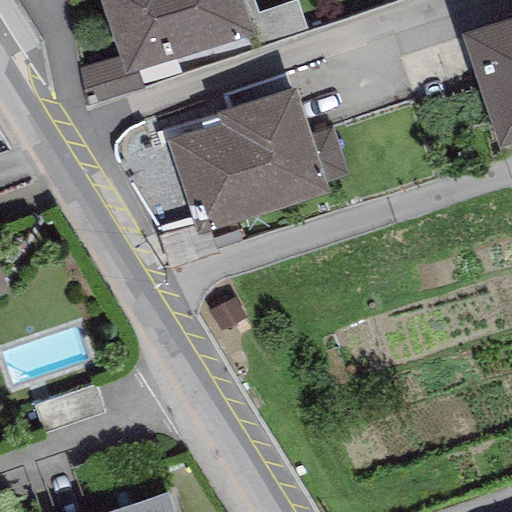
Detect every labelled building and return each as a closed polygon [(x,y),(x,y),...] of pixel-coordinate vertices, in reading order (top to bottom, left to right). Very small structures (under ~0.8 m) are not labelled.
[(103,0),(121,51),(124,60),(132,57),(254,16),(248,0),(103,0)] [(511,1),(462,18),(499,127),(511,122),(511,1)] [(132,57),(124,60),(121,51),(79,66),(86,105),(143,84),(132,57)] [(296,73),(216,99),(220,111),(165,129),(196,222),(329,178),(328,174),(348,168),(332,119),(313,126),(296,73)] [(0,299),(13,295),(0,258),(0,299)] [(99,500),(103,511),(178,511),(166,477),(99,500)] [(103,511),(99,500),(62,511),(103,511)]
